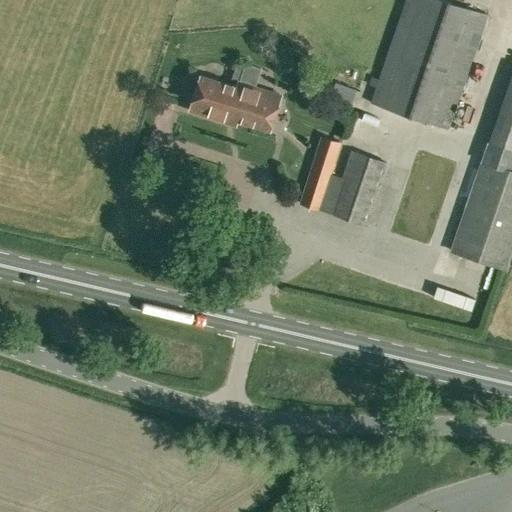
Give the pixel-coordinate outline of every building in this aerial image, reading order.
[(449,129),(488,15),(444,0),(405,0),(371,103),(449,129)] [(201,76),(190,110),(227,122),(229,117),(269,129),(280,95),(238,82),(237,88),(201,76)] [(511,249),(511,76),(453,252),(505,269),(511,249)] [(397,226),(436,240),(469,143),(445,135),(443,141),(427,135),(411,180),(413,180),(397,226)] [(300,203),(319,209),(318,210),(368,228),(389,163),(351,149),(343,177),(330,174),(340,143),(321,137),(300,203)] [(303,245),(296,265),(359,287),(366,266),(303,245)]
